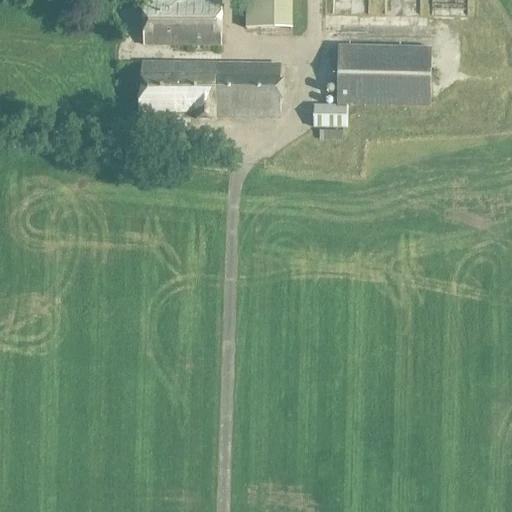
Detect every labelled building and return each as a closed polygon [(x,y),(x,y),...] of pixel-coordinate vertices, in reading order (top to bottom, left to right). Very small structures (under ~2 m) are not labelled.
[(292,30),(291,0),(246,0),(246,30),(292,30)] [(220,1),(204,1),(169,1),(144,1),(144,46),(220,45),(220,1)] [(338,106),(314,106),(314,129),(348,129),(347,106),(431,107),(432,48),(339,46),(338,106)] [(142,64),(142,113),(196,114),(196,121),(216,122),(216,117),(280,118),(281,66),(142,64)] [(344,132),(320,133),(321,140),(344,140),(344,132)]
